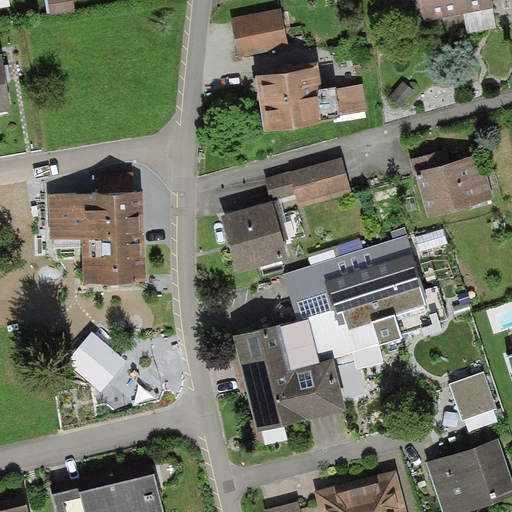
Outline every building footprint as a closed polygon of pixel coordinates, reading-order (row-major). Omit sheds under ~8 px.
[(48,0),(51,17),(75,13),(73,0),(48,0)] [(419,0),(379,0),(383,16),(421,9),(419,0)] [(419,0),(421,9),(424,22),(494,9),(492,0),(419,0)] [(288,45),(279,7),(230,18),(239,57),(288,45)] [(0,114),(12,113),(5,74),(2,56),(0,56),(0,114)] [(319,65),(255,78),(264,135),(340,120),(340,116),(336,90),(322,91),(319,65)] [(363,85),(336,90),(340,116),(367,111),(363,85)] [(443,166),(415,175),(430,221),(495,201),(486,173),(479,175),(473,156),(443,166)] [(265,179),(271,202),(296,195),(299,208),(352,193),(342,158),(265,179)] [(88,196),(48,198),(50,242),(82,241),(84,286),(126,284),(147,283),(144,194),(88,196)] [(277,201),(221,217),(229,246),(238,275),(289,261),(283,241),(288,240),(277,201)] [(428,299),(407,235),(281,277),(297,323),(333,311),(338,327),(346,324),(349,333),(427,308),(424,300),(428,299)] [(282,327),(228,342),(242,394),(247,393),(258,436),(346,413),(333,363),(294,373),(282,327)] [(484,376),(454,385),(463,416),(494,407),(484,376)] [(511,479),(499,440),(426,464),(441,511),(467,511),(511,497),(511,479)] [(406,511),(397,472),(346,485),(315,493),(320,511),(406,511)] [(91,493),(79,496),(83,511),(163,511),(155,476),(91,493)] [(83,511),(79,496),(78,490),(52,496),(56,511),(83,511)] [(27,511),(24,496),(0,501),(0,511),(27,511)] [(300,511),(298,502),(264,510),(264,511),(300,511)]
